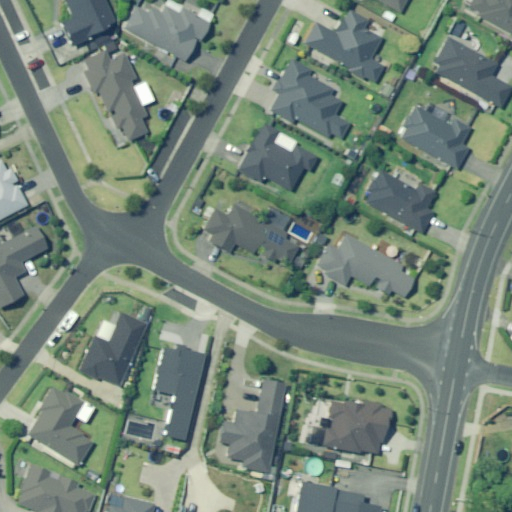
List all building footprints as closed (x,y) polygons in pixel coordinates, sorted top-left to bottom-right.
[(63,0),(71,16),(59,22),(71,47),(117,25),(105,0),(63,0)] [(134,5),(121,27),(183,61),(196,38),(200,41),(210,23),(208,22),(212,15),(185,0),(182,6),(169,0),(166,0),(162,7),(149,0),(147,4),(139,0),(138,0),(136,6),(134,5)] [(359,0),(363,2),(363,0),(375,0),(400,12),(406,0),(359,0)] [(480,13),(478,16),(511,34),(511,0),(471,0),(468,7),(480,13)] [(316,21),(303,43),(310,46),(307,52),(332,66),(335,62),(348,69),(348,71),(362,79),(363,77),(373,82),(382,65),(372,60),(384,38),(365,28),(369,21),(349,10),(345,18),(342,17),(336,28),(338,29),(336,32),(316,21)] [(292,46),(305,22),(295,17),(283,41),(292,46)] [(461,38),(466,23),(456,19),(451,34),(461,38)] [(437,65),(434,72),(480,98),(477,104),(486,109),(489,104),(501,108),(511,87),(492,77),(499,64),(445,38),(433,63),(437,65)] [(120,128),(128,140),(148,132),(142,118),(147,116),(141,103),(150,100),(144,86),(136,89),(131,83),(136,80),(125,52),(119,55),(116,48),(114,49),(112,42),(103,45),(105,50),(83,58),(87,68),(82,70),(92,95),(98,93),(106,112),(112,110),(114,114),(110,116),(116,129),(120,128)] [(277,93),(269,109),(293,123),(295,119),(328,139),(331,133),(340,138),(348,124),(335,116),(343,102),(331,94),(334,88),(310,75),(313,70),(292,59),(280,79),(278,78),(271,89),(277,93)] [(396,86),(385,81),(380,93),(391,98),(396,86)] [(186,93),(177,89),(172,99),(181,103),(186,93)] [(406,128),(400,137),(457,170),(469,148),(462,145),(471,129),(454,119),(451,124),(445,121),(449,113),(431,103),(427,110),(417,104),(411,115),(408,113),(401,126),(406,128)] [(248,151),(236,169),(260,184),(265,177),(288,192),(304,167),(309,171),(318,157),(296,144),(291,152),(273,143),(279,132),(264,122),(252,142),(250,141),(245,149),(248,151)] [(393,132),(381,125),(376,133),(389,140),(393,132)] [(0,220),(26,207),(16,186),(19,184),(10,166),(5,168),(1,159),(0,159),(0,220)] [(369,192),(364,202),(390,216),(388,220),(402,228),(404,225),(422,235),(434,212),(427,208),(436,193),(418,183),(416,187),(381,168),(375,179),(373,178),(366,191),(369,192)] [(210,234),(206,241),(228,254),(234,244),(252,254),(256,246),(262,249),(258,256),(272,264),(275,259),(287,266),(298,247),(285,240),(288,235),(250,213),(253,208),(238,200),(235,204),(233,203),(227,214),(215,207),(214,209),(209,206),(204,214),(208,216),(201,229),(210,234)] [(10,236),(0,241),(0,305),(23,295),(14,276),(25,271),(21,262),(46,249),(34,226),(33,224),(21,230),(16,220),(4,226),(10,236)] [(320,231),(314,241),(323,247),(329,236),(320,231)] [(344,286),(350,276),(369,287),(374,277),(380,280),(376,288),(389,295),(391,291),(403,298),(417,274),(346,235),(338,249),(328,243),(315,265),(325,270),(323,274),(344,286)] [(94,334),(77,370),(96,380),(98,377),(118,387),(147,323),(120,311),(107,340),(94,334)] [(172,394),(163,434),(184,440),(205,352),(180,348),(179,350),(162,346),(151,390),(172,394)] [(227,443),(224,457),(241,460),(240,468),(268,473),(284,382),(262,378),(256,411),(234,407),(231,421),(222,419),(218,441),(227,443)] [(41,409),(26,434),(77,465),(91,441),(82,436),(83,434),(69,426),(83,402),(65,392),(64,393),(52,385),(38,408),(41,409)] [(382,442),(387,423),(389,419),(391,408),(385,407),(385,404),(364,399),(363,402),(344,400),(343,403),(329,401),(328,417),(331,417),(330,427),(323,427),(321,445),(359,453),(360,450),(376,452),(379,442),(382,442)] [(36,511),(35,511),(84,511),(85,511),(87,511),(89,511),(96,494),(77,487),(79,482),(60,474),(58,479),(50,476),(52,472),(29,463),(18,491),(21,493),(16,504),(36,511)] [(100,473),(88,467),(84,475),(96,481),(100,473)] [(300,480),(292,511),(380,511),(381,505),(363,502),(363,493),(300,480)] [(152,511),(155,502),(124,496),(122,506),(110,503),(107,511),(152,511)]
